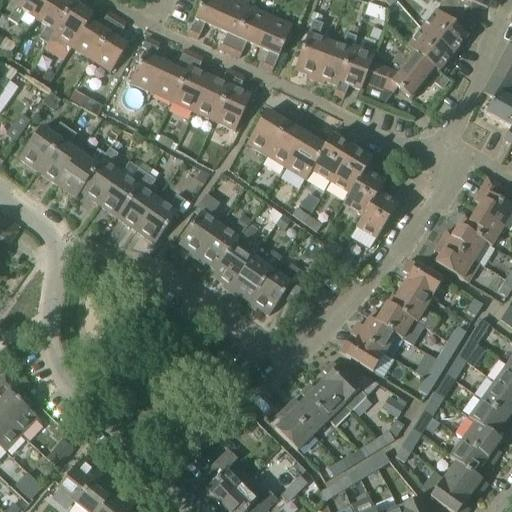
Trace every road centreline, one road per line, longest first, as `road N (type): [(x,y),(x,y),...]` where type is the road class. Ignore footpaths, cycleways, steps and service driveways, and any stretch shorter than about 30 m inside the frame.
road 1 (residential): [(281,361),(457,147)]
road 2 (residential): [(281,361),(245,347),(124,264),(50,231)]
road 3 (residential): [(49,328),(59,367),(181,511)]
road 4 (residential): [(443,137),(511,14)]
